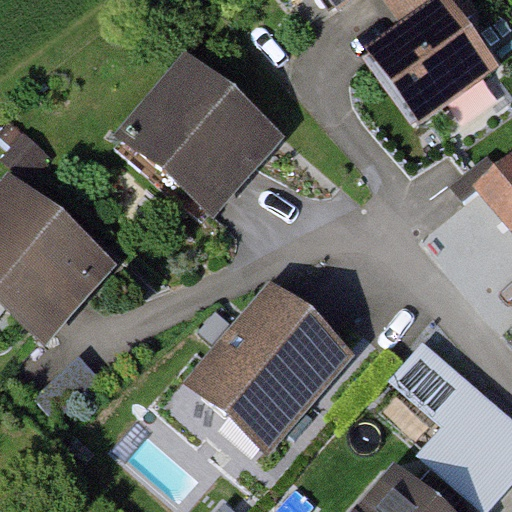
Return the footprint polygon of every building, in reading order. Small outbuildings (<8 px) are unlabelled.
[(288,0),(291,3),(294,0),(333,0),(341,10),(355,0),(392,0),(398,8),(410,0),(288,0)] [(375,59),(422,124),(489,75),(456,30),(472,18),(459,0),(410,0),(398,8),(414,30),(375,59)] [(186,72),(126,141),(214,217),(274,148),(186,72)] [(511,170),(484,194),(511,227),(511,170)] [(106,271),(13,191),(0,206),(0,295),(48,337),(106,271)] [(187,401),(263,468),(351,368),(275,301),(187,401)] [(433,470),(479,511),(490,511),(511,487),(511,433),(423,355),(395,386),(458,441),(433,470)] [(431,511),(396,482),(370,511),(431,511)]
